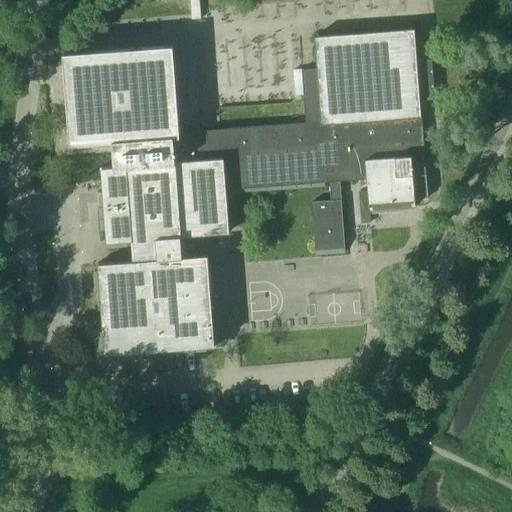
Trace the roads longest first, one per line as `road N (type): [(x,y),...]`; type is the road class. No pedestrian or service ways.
road 1 (residential): [(20,511),(40,377),(17,183),(30,25)]
road 2 (unknown): [(40,377),(106,388),(316,374)]
